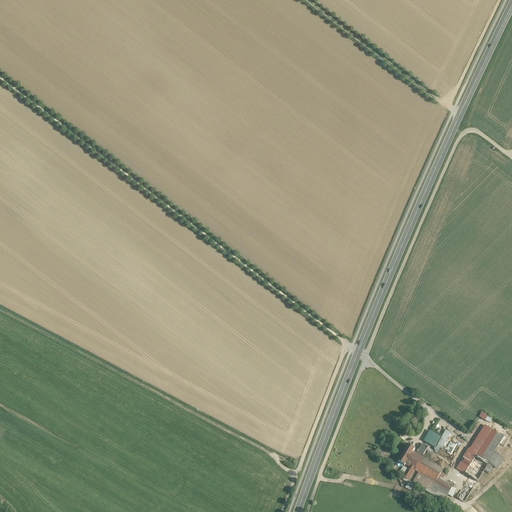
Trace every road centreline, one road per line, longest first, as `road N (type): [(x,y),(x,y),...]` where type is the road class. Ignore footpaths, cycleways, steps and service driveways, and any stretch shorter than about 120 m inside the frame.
road 1 (primary): [(511,8),(357,353),(297,511)]
road 2 (track): [(0,77),(346,342)]
road 3 (track): [(298,473),(0,308)]
road 4 (track): [(511,152),(479,129),(463,132),(365,357)]
road 5 (track): [(455,110),(309,0)]
road 6 (track): [(346,342),(282,511)]
road 7 (track): [(307,511),(365,357)]
